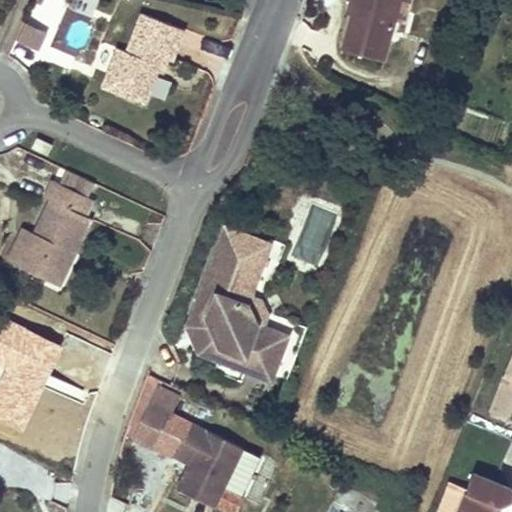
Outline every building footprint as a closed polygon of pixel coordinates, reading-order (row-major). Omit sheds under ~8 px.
[(382,59),(398,0),(349,0),(348,3),(354,4),(351,12),(341,48),(382,59)] [(170,58),(182,28),(141,12),(126,51),(117,47),(107,72),(130,80),(125,94),(144,101),(156,70),(161,55),(166,57),(170,58)] [(14,37),(38,48),(47,29),(23,18),(14,37)] [(160,72),(166,57),(161,55),(156,70),(160,72)] [(125,94),(130,80),(107,72),(102,85),(125,94)] [(46,154),(51,144),(35,137),(31,147),(46,154)] [(63,167),(58,179),(89,191),(94,179),(63,167)] [(73,252),(90,217),(84,214),(92,198),(76,190),(53,179),(44,197),(50,199),(34,232),(18,266),(51,281),(66,249),(73,252)] [(286,334),(255,322),(254,321),(246,303),(269,244),(225,226),(194,307),(216,358),(218,358),(230,363),(245,369),(269,378),(286,334)] [(18,266),(34,232),(23,227),(7,261),(18,266)] [(57,284),(73,252),(66,249),(51,281),(57,284)] [(266,313),(259,297),(246,303),(254,321),(265,316),(266,313)] [(216,358),(194,307),(187,325),(199,352),(216,358)] [(293,335),(298,323),(292,320),(286,333),(293,335)] [(511,350),(489,409),(511,417),(511,350)] [(245,369),(230,363),(218,358),(213,370),(241,381),(245,369)] [(123,433),(156,447),(181,388),(148,374),(123,433)] [(188,462),(205,429),(191,422),(174,456),(188,462)] [(241,495),(260,456),(205,429),(188,462),(176,488),(213,506),(223,486),(241,495)] [(511,511),(511,492),(500,466),(479,475),(472,472),(456,511),(511,511)] [(123,511),(127,502),(111,496),(105,511),(123,511)]
